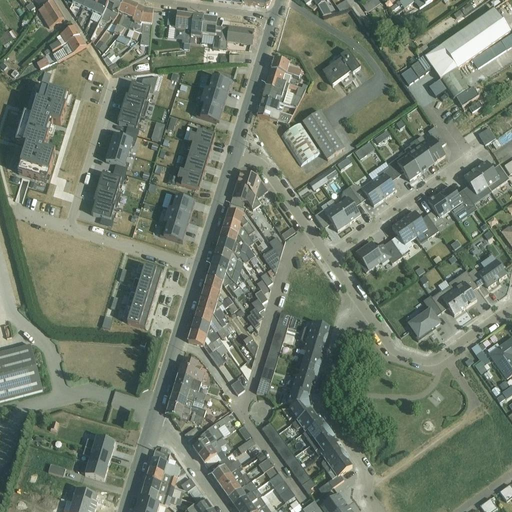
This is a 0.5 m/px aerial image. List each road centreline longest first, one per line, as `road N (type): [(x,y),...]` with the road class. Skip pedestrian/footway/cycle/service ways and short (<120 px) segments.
road 1 (residential): [(327,255),(467,158),(413,79)]
road 2 (residential): [(364,307),(344,319),(319,401),(368,471),(363,493),(376,511)]
road 3 (residential): [(511,309),(429,359),(392,347),(364,307)]
road 4 (tertiary): [(199,267),(152,421)]
road 5 (residential): [(112,81),(67,227)]
road 6 (residential): [(233,154),(263,164),(327,255)]
road 7 (tertiary): [(275,18),(233,154)]
road 8 (residential): [(199,267),(67,227)]
road 9 (residential): [(275,18),(147,0)]
